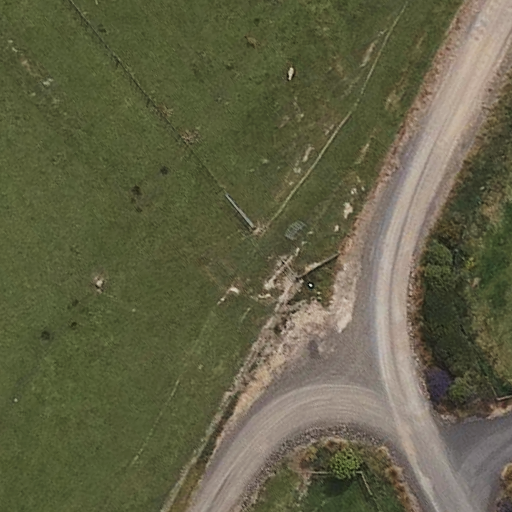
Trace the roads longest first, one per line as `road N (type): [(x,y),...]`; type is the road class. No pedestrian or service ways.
road 1 (unknown): [(181,511),(340,242),(420,209)]
road 2 (unknown): [(458,511),(395,336),(402,258),(420,209)]
road 3 (unknown): [(420,209),(465,89),(511,1)]
